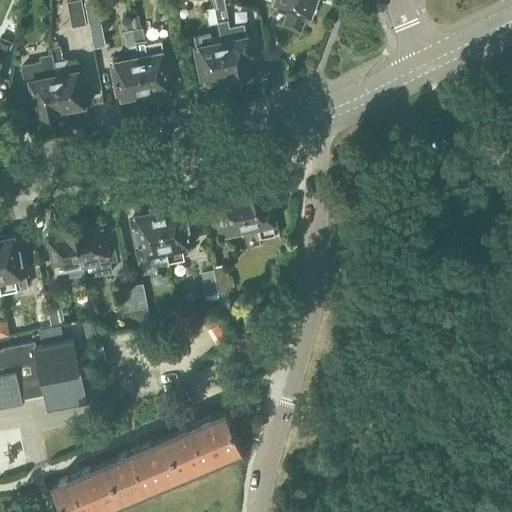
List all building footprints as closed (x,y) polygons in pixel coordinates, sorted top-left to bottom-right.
[(67,1),(72,27),(87,24),(81,0),(68,0),(69,1),(67,1)] [(84,0),(89,24),(90,24),(94,48),(106,45),(97,0),(84,0)] [(157,0),(160,12),(172,10),(170,0),(157,0)] [(316,0),(273,0),(271,5),(290,12),(286,24),(301,29),(305,18),(309,19),(316,0)] [(209,25),(218,23),(215,7),(206,9),(209,25)] [(231,33),(220,35),(229,75),(228,75),(229,79),(255,74),(248,35),(245,36),(243,25),(230,27),(231,33)] [(132,29),(135,42),(136,42),(139,56),(138,56),(145,92),(172,86),(168,65),(170,64),(168,53),(165,54),(162,39),(149,42),(146,40),(143,27),(132,29)] [(135,42),(132,29),(124,31),(126,43),(135,42)] [(229,75),(220,35),(212,37),(211,32),(194,35),(203,80),(228,75),(229,75)] [(4,61),(13,42),(0,35),(0,70),(1,69),(0,69),(0,68),(3,61),(4,61)] [(51,47),(64,112),(68,112),(67,109),(89,105),(82,70),(81,70),(79,60),(79,61),(75,58),(68,60),(68,58),(63,59),(61,45),(59,45),(58,40),(50,42),(51,47)] [(21,64),(24,81),(28,97),(34,96),(38,118),(64,112),(51,47),(50,47),(51,53),(40,55),(41,60),(21,64)] [(145,92),(138,56),(113,61),(121,97),(145,92)] [(243,193),(250,227),(260,225),(262,235),(275,232),(273,223),(275,222),(268,184),(241,190),(242,194),(243,193)] [(243,193),(242,194),(217,199),(223,232),(250,227),(243,193)] [(187,204),(159,210),(169,261),(186,258),(183,246),(195,244),(187,204)] [(169,261),(159,210),(134,215),(142,255),(153,253),(155,264),(169,261)] [(92,220),(75,223),(82,257),(83,262),(86,277),(113,271),(111,261),(118,260),(115,243),(110,244),(108,231),(105,232),(103,221),(93,224),(92,220)] [(57,267),(83,262),(82,257),(75,223),(59,226),(60,230),(50,232),(57,267)] [(15,277),(26,275),(18,235),(5,238),(5,235),(0,236),(0,281),(2,292),(17,289),(15,277)] [(214,267),(214,269),(215,269),(221,299),(220,299),(223,314),(233,312),(228,291),(232,290),(227,265),(214,267)] [(221,299),(215,269),(214,269),(201,271),(208,301),(220,299),(221,299)] [(143,283),(131,285),(135,309),(148,307),(143,283)] [(123,312),(135,309),(131,285),(119,287),(123,312)] [(52,326),(65,323),(60,299),(47,302),(49,313),(52,326)] [(242,311),(246,330),(265,326),(261,307),(242,311)] [(49,313),(37,315),(40,328),(52,326),(49,313)] [(94,318),(84,320),(87,337),(97,335),(94,318)] [(62,325),(39,329),(41,341),(64,336),(62,325)] [(262,345),(260,333),(236,337),(238,350),(262,345)] [(74,338),(36,345),(35,340),(4,346),(4,348),(0,348),(0,407),(23,403),(21,395),(43,390),(47,411),(88,403),(74,338)] [(238,350),(241,362),(265,357),(262,345),(238,350)] [(243,374),(267,369),(265,357),(241,362),(243,374)] [(192,425),(170,434),(186,471),(243,447),(227,410),(192,425)] [(129,496),(186,471),(170,434),(132,450),(113,458),(129,496)] [(65,511),(91,511),(129,496),(113,458),(53,483),(65,511)]
